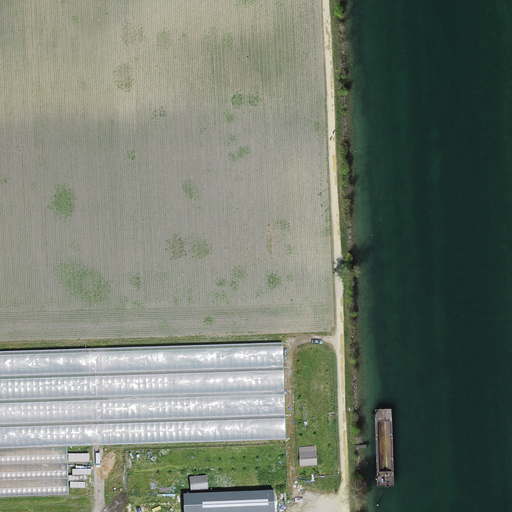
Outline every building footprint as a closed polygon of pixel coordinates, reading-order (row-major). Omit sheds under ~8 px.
[(74,344),(76,440),(286,436),(284,340),(74,344)] [(68,444),(75,444),(74,348),(0,348),(0,493),(69,493),(68,444)] [(301,464),(319,464),(318,443),(300,444),(301,464)] [(75,450),(75,487),(86,487),(86,475),(91,475),(91,450),(75,450)] [(192,485),(208,485),(208,473),(192,473),(192,485)] [(275,511),(274,490),(184,494),(184,511),(275,511)]
